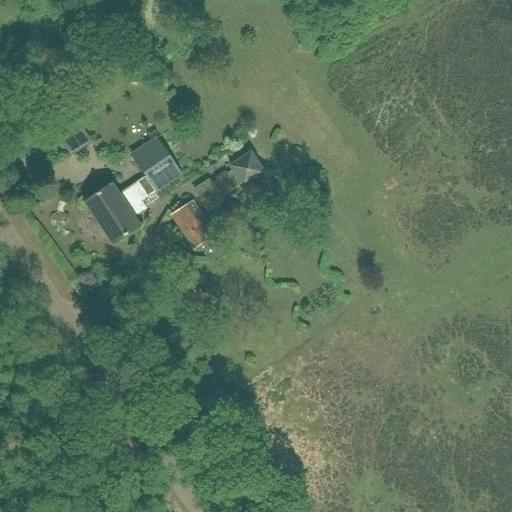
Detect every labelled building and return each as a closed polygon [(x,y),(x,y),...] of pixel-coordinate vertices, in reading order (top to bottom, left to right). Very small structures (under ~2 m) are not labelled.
[(146,210),(141,202),(181,176),(157,139),(132,156),(146,178),(119,196),(112,185),(85,204),(113,246),(140,228),(134,218),(146,210)] [(231,172),(211,184),(208,179),(192,189),(207,213),(223,203),(220,198),(240,185),(243,189),(266,174),(250,151),(228,166),(231,172)] [(193,202),(172,216),(194,249),(216,235),(193,202)] [(192,277),(179,286),(192,308),(206,299),(192,277)] [(160,368),(154,371),(164,389),(170,385),(160,368)]
